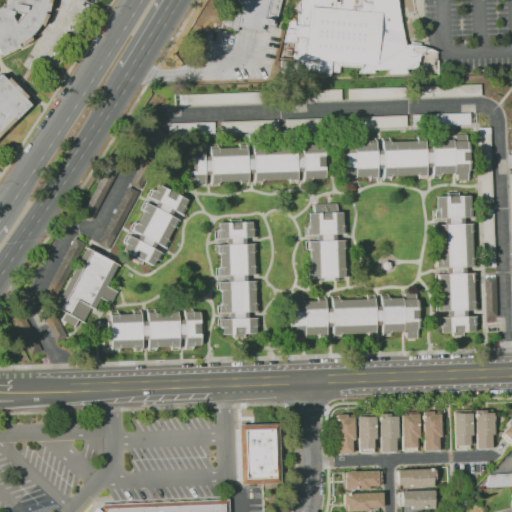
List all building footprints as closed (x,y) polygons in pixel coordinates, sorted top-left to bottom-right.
[(0,53),(0,7),(2,7),(3,8),(6,4),(6,2),(6,0),(50,0),(50,2),(47,12),(44,11),(44,13),(46,14),(42,25),(39,24),(29,36),(31,39),(20,45),(19,42),(17,44),(18,46),(0,53)] [(261,32),(237,26),(236,31),(220,27),(227,0),(280,0),(274,27),(263,24),(261,32)] [(330,76),(325,75),(325,73),(319,73),(319,75),(313,76),(314,70),(293,69),(296,43),(284,42),(288,21),(289,20),(290,18),(294,18),(294,20),(295,20),(295,25),(297,25),(298,13),(300,13),(300,10),(298,10),(298,0),(395,0),(402,32),(405,46),(407,45),(415,45),(420,45),(425,47),(431,49),(437,52),(420,53),(416,68),(406,68),(406,73),(388,74),(388,69),(373,70),(373,73),(358,73),(366,63),(361,63),(361,68),(338,66),(338,73),(330,72),(330,76)] [(422,76),(422,71),(421,72),(421,64),(427,64),(428,71),(428,72),(431,72),(431,75),(428,75),(422,76)] [(0,74),(6,80),(8,78),(26,96),(24,99),(30,104),(14,120),(15,122),(7,130),(6,128),(0,134),(1,135),(0,136),(0,74)] [(411,98),(411,87),(480,84),(481,95),(411,98)] [(348,100),(347,89),(405,87),(405,98),(348,100)] [(292,113),(292,105),(284,106),(283,96),(290,96),(290,91),(340,89),(341,101),(306,103),(307,113),(292,113)] [(180,107),(180,95),(265,92),(265,103),(180,107)] [(412,127),(412,114),(470,112),(470,125),(412,127)] [(349,129),(349,117),(406,115),(406,127),(349,129)] [(285,131),(284,120),(342,118),(342,129),(285,131)] [(219,133),(218,122),(277,120),(278,131),(219,133)] [(167,135),(167,123),(214,122),(214,133),(167,135)] [(481,203),(479,128),(490,127),(493,203),(481,203)] [(139,189),(129,184),(157,130),(168,135),(139,189)] [(456,179),(456,174),(453,174),(453,173),(439,174),(439,178),(432,178),(432,167),(425,167),(425,179),(417,179),(417,175),(390,176),(390,180),(383,180),(382,169),(376,169),(376,180),(368,181),(368,177),(354,177),(354,178),(352,178),(352,183),(341,184),(340,143),(368,142),(368,139),(374,138),(375,150),(382,150),(381,138),(388,138),(389,142),(417,141),(417,137),(424,137),(424,148),(431,148),(431,141),(453,140),(453,139),(455,139),(455,135),(465,135),(465,141),(468,141),(469,170),(466,170),(467,179),(456,179)] [(196,186),(196,183),(189,184),(188,172),(184,172),(183,161),(188,161),(187,148),(194,148),(194,145),(202,145),(202,156),(209,156),(209,145),(216,145),(216,147),(218,147),(218,148),(236,147),(238,147),(238,144),(245,144),(246,154),(252,154),(252,143),(259,143),(259,146),(285,145),(285,142),(294,142),(295,153),(302,152),(301,142),(309,141),(309,144),(310,144),(310,145),(322,144),(323,156),(327,156),(328,167),(323,167),(324,178),(311,179),(309,179),(309,182),(303,183),(303,172),(295,172),(296,183),(288,183),(288,180),(287,180),(262,180),(262,181),(260,181),(260,184),(253,184),(253,173),(246,174),(247,185),(240,185),(239,182),(238,182),(238,181),(219,182),(219,183),(217,183),(217,186),(211,186),(210,175),(203,175),(204,186),(196,186)] [(152,265),(140,259),(138,262),(131,258),(133,255),(122,249),(125,243),(123,241),(126,235),(136,240),(138,235),(129,230),(133,223),(135,224),(143,210),(140,209),(144,202),(153,207),(157,201),(147,196),(150,189),(153,191),(156,185),(186,200),(183,207),(186,209),(183,215),(173,210),(170,216),(180,222),(176,228),(172,226),(162,246),(156,243),(152,249),(159,252),(152,265)] [(108,247),(97,241),(128,186),(139,192),(108,247)] [(452,336),(451,332),(440,333),(440,325),(436,325),(436,318),(447,317),(447,311),(435,311),(435,303),(439,303),(438,281),(434,281),(434,274),(445,274),(445,267),(434,268),(433,260),(437,260),(436,231),(434,231),(434,225),(444,224),(443,218),(432,218),(432,210),(436,210),(436,196),(448,196),(447,193),(457,193),(457,196),(470,195),(470,217),(462,217),(463,224),(475,223),(475,230),(472,231),(473,266),(464,266),(464,273),(476,273),(477,279),(473,279),(474,302),(477,302),(477,309),(466,310),(466,317),(477,316),(477,322),(473,322),(474,331),(462,332),(462,336),(452,336)] [(317,281),(317,277),(306,278),(306,271),(310,271),(309,249),(305,249),(305,242),(315,241),(315,234),(304,235),(304,227),(308,227),(308,213),(314,213),(314,204),(334,203),(335,212),(341,212),(342,226),(346,226),(347,233),(336,233),(336,240),(347,240),(347,248),(343,248),(344,270),(348,270),(348,276),(337,276),(338,280),(317,281)] [(483,266),(481,210),(493,209),(495,266),(483,266)] [(233,339),(233,334),(221,334),(221,326),(218,327),(217,320),(228,319),(228,313),(217,313),(217,304),(220,304),(219,289),(216,289),(215,282),(227,282),(227,275),(215,276),(215,269),(218,269),(218,252),(214,252),(214,245),(226,245),(226,238),(214,238),(214,231),(218,230),(218,223),(230,223),(229,219),(240,219),(240,222),(251,222),(252,230),(256,230),(256,237),(244,237),(245,244),(257,243),(257,251),(253,251),(253,267),(257,267),(257,274),(245,274),(246,281),(258,281),(258,288),(254,288),(255,304),(258,304),(258,311),(247,312),(247,318),(258,318),(259,324),(255,325),(255,333),(243,333),(244,339),(233,339)] [(55,297),(44,291),(74,238),(84,244),(55,297)] [(73,327),(60,320),(64,312),(52,306),(84,247),(117,264),(105,286),(116,292),(110,303),(99,298),(93,309),(90,307),(82,322),(77,319),(73,327)] [(485,316),(484,278),(495,278),(496,316),(485,316)] [(405,339),(405,333),(402,333),(402,332),(388,333),(388,335),(381,336),(381,325),(374,325),(374,337),(367,337),(367,334),(340,335),(340,338),(332,338),(332,327),(326,327),(326,338),(317,338),(317,335),(304,335),(304,336),(301,336),(301,340),(288,340),(287,304),(293,304),(293,295),(300,295),(300,300),(303,300),(303,301),(316,300),(316,296),(325,296),(325,307),(331,307),(331,296),(338,296),(338,299),(366,298),(366,295),(373,295),(373,306),(380,306),(380,294),(387,294),(387,298),(401,298),(401,297),(404,297),(404,292),(414,292),(415,299),(417,299),(418,329),(416,329),(416,338),(405,339)] [(111,354),(111,341),(107,342),(106,322),(110,322),(109,310),(117,310),(117,314),(132,314),(132,309),(139,309),(140,321),(147,321),(146,309),(153,309),(154,313),(169,312),(169,308),(177,308),(177,319),(183,319),(183,307),(190,307),(190,312),(198,311),(199,321),(202,321),(202,336),(199,336),(200,346),(192,346),(192,349),(185,349),(184,339),(178,339),(178,346),(148,348),(147,340),(141,340),(141,353),(133,353),(133,348),(118,349),(118,354),(111,354)] [(55,342),(40,313),(50,308),(65,337),(55,342)] [(30,355),(11,318),(21,313),(40,350),(30,355)] [(475,448),(474,416),(473,416),(473,413),(474,413),(474,410),(485,410),(485,413),(492,413),(492,416),(493,416),(493,421),(492,421),(493,434),(489,434),(490,447),(475,448)] [(423,451),(421,418),(420,418),(420,416),(421,416),(421,412),(432,411),(432,414),(439,414),(440,437),(437,437),(437,450),(423,451)] [(401,451),(401,448),(400,448),(399,415),(406,415),(406,414),(417,413),(418,438),(415,438),(416,447),(415,447),(415,450),(401,451)] [(455,449),(455,446),(453,446),(452,413),(458,413),(470,413),(471,435),(468,435),(469,445),(467,445),(467,448),(455,449)] [(336,454),(335,421),(334,421),(334,418),(335,418),(335,415),(346,414),(346,418),(352,417),(353,440),(350,440),(351,453),(336,454)] [(379,451),(378,414),(388,414),(388,416),(396,416),(396,437),(394,437),(394,451),(379,451)] [(357,452),(356,417),(374,416),(375,438),(372,438),(373,448),(371,448),(371,452),(357,452)] [(509,444),(500,435),(502,433),(501,432),(507,426),(505,423),(511,416),(511,443),(511,442),(509,444)] [(240,484),(238,425),(277,423),(279,483),(240,484)] [(410,487),(410,485),(396,485),(395,470),(433,468),(434,486),(410,487)] [(344,490),(344,489),(342,489),(342,473),(344,473),(344,472),(348,471),(353,470),(353,471),(377,470),(377,472),(380,471),(380,483),(377,483),(378,486),(368,486),(368,489),(344,490)] [(511,485),(486,487),(488,474),(511,472),(511,485)] [(410,509),(410,506),(400,507),(400,506),(398,506),(397,492),(400,492),(400,491),(433,490),(433,492),(435,491),(435,507),(432,507),(432,508),(410,509)] [(343,511),(342,493),(381,492),(382,507),(368,508),(368,511),(343,511)] [(92,511),(96,508),(98,511),(101,508),(100,505),(228,499),(228,511),(92,511)]
